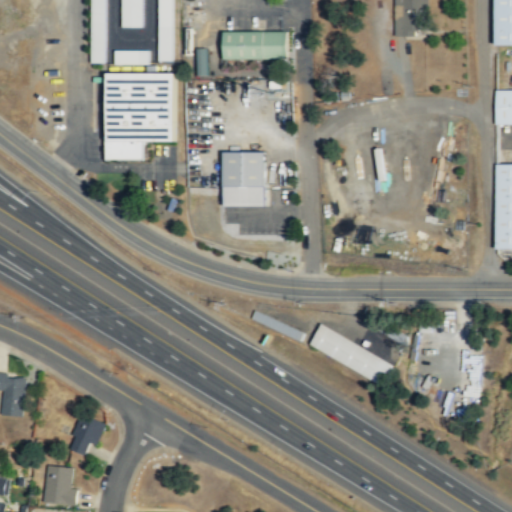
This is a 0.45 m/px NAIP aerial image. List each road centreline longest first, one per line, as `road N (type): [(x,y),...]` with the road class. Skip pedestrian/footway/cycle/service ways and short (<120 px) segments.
road 1 (motorway): [(494,511),(0,199)]
road 2 (tertiary): [(0,133),(132,232),(238,278),(312,287),(511,287)]
road 3 (motorway): [(0,246),(419,511)]
road 4 (tertiary): [(319,511),(0,324)]
road 5 (residential): [(312,287),(296,0)]
road 6 (residential): [(488,0),(490,287)]
road 7 (motorway): [(0,266),(196,371)]
road 8 (residential): [(303,114),(415,102),(489,106)]
road 9 (residential): [(77,0),(77,122),(59,177)]
road 10 (motorway): [(105,264),(0,178)]
